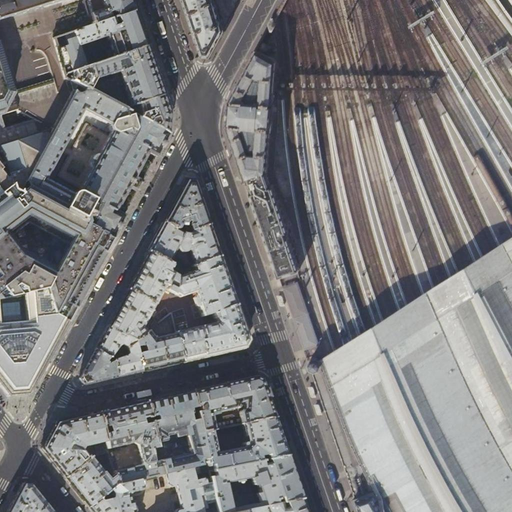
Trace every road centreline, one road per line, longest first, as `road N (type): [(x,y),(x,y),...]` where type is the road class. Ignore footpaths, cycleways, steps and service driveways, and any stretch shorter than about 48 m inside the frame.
road 1 (residential): [(198,118),(50,394)]
road 2 (secondary): [(198,118),(280,356)]
road 3 (residential): [(50,394),(64,401),(280,356)]
road 4 (secondary): [(280,356),(333,511)]
road 5 (secondary): [(198,118),(261,0)]
road 6 (secondary): [(157,0),(198,118)]
